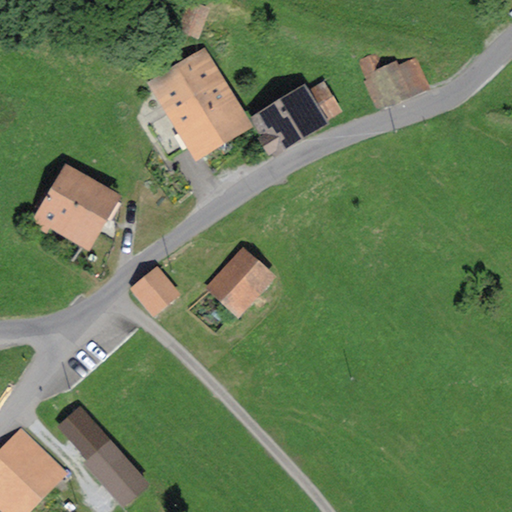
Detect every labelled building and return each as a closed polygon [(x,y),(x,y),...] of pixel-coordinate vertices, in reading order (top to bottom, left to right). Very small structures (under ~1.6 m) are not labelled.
[(181,29),(197,35),(206,13),(190,6),(181,29)] [(431,85),(417,57),(399,66),(398,63),(386,69),(378,53),(358,63),(366,78),(363,80),(378,111),(431,85)] [(172,164),(187,155),(194,166),(252,131),(206,57),(149,92),(165,118),(150,127),(172,164)] [(345,114),(324,80),(307,90),(306,87),(252,121),(265,141),(260,144),(271,163),(276,160),(279,164),(333,131),(328,124),(345,114)] [(92,254),(126,199),(69,165),(33,226),(49,236),(53,230),(92,254)] [(234,313),(265,278),(241,256),(209,291),(234,313)] [(157,321),(185,297),(160,266),(131,290),(157,321)] [(100,439),(106,434),(81,408),(62,426),(87,452),(93,447),(92,446),(93,443),(95,440),(98,439),(100,439)] [(0,509),(3,511),(36,511),(71,475),(22,429),(0,452),(0,509)] [(96,451),(100,452),(103,451),(105,448),(105,445),(104,442),(102,440),(100,439),(98,439),(95,440),(93,443),(92,446),(93,447),(94,449),(96,451)] [(126,510),(153,487),(113,442),(86,466),(126,510)]
